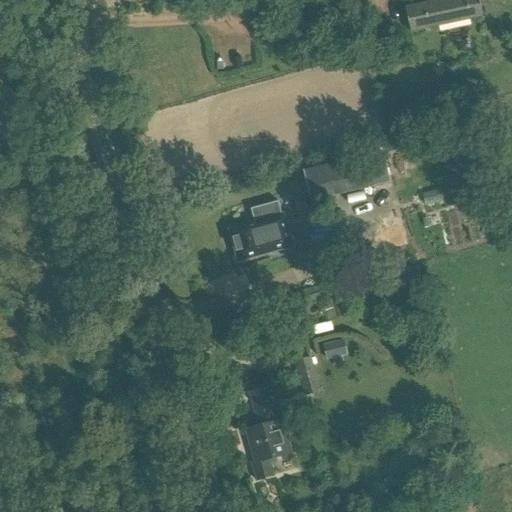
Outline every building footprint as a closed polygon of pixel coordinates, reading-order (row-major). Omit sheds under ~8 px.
[(440,0),(408,7),(413,30),(485,15),(481,0),(440,0)] [(368,157),(305,171),(314,216),(331,214),(328,197),(374,186),(368,157)] [(254,224),(231,230),(238,260),(290,248),(279,202),(251,208),(254,224)] [(324,346),(327,360),(347,356),(344,341),(324,346)] [(315,359),(298,363),(307,396),(323,392),(315,359)] [(260,425),(247,428),(255,461),(251,462),(256,480),(273,475),(269,458),(289,454),(288,450),(292,449),(288,435),(285,436),(281,420),(278,421),(269,387),(251,392),(260,425)]
